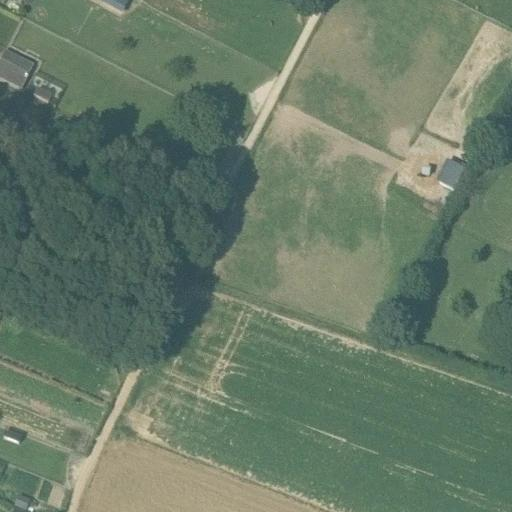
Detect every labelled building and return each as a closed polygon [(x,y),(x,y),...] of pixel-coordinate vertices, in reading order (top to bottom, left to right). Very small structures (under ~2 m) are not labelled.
[(102,0),(100,3),(122,15),(129,0),(102,0)] [(33,66),(4,52),(0,60),(0,80),(21,91),(33,66)] [(52,96),(37,89),(33,96),(48,104),(52,96)] [(27,104),(21,102),(16,110),(23,113),(27,104)] [(33,163),(10,152),(3,166),(26,177),(33,163)] [(438,183),(455,190),(464,170),(447,162),(438,183)] [(13,508),(14,508),(22,511),(25,511),(30,502),(18,497),(13,508)]
